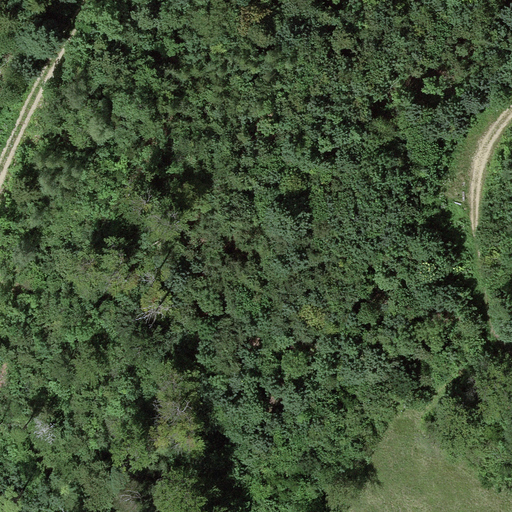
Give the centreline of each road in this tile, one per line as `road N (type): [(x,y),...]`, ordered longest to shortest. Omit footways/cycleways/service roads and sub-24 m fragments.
road 1 (track): [(511,340),(478,278),(473,198),(479,152),(511,106)]
road 2 (track): [(91,0),(0,168)]
